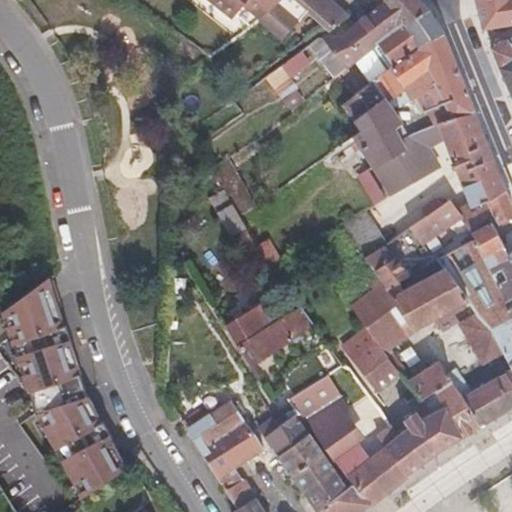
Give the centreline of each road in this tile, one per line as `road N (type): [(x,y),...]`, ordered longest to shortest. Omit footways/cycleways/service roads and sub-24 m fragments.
road 1 (residential): [(0,18),(50,90),(102,327),(125,395),(196,511)]
road 2 (tertiary): [(511,148),(444,0)]
road 3 (residential): [(511,442),(410,511)]
